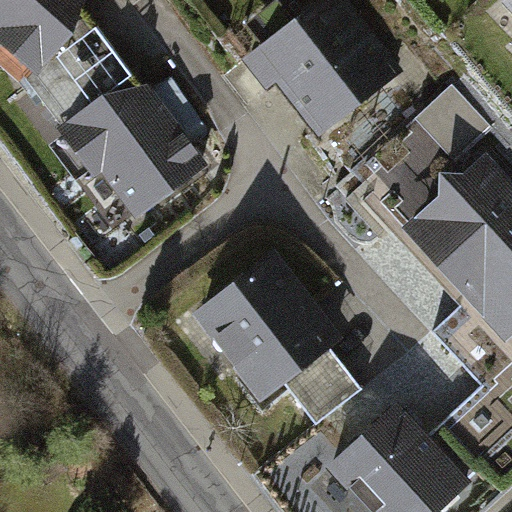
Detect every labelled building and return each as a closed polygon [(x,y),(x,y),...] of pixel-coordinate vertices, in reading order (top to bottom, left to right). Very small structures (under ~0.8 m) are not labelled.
[(0,0),(0,35),(41,76),(95,0),(0,0)] [(396,70),(346,0),(319,0),(242,55),(265,88),(279,78),(315,128),(396,70)] [(511,0),(500,0),(492,7),(511,29),(511,0)] [(127,214),(204,163),(134,61),(58,112),(127,214)] [(465,76),(423,101),(455,151),(496,126),(465,76)] [(511,326),(511,180),(486,152),(401,228),(500,337),(511,326)] [(341,332),(270,244),(194,305),(265,392),(341,332)] [(423,511),(468,473),(400,397),(330,460),(376,511),(423,511)]
